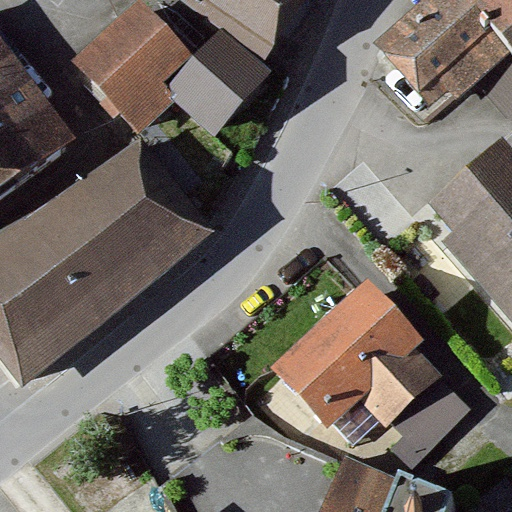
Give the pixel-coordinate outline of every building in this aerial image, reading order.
[(185,63),(132,3),(65,66),(106,126),(119,115),(136,131),(169,102),(213,138),(272,74),(256,62),(299,0),(170,0),(169,2),(217,37),(185,63)] [(511,0),(453,0),(375,56),(424,115),(495,68),(511,84),(511,0)] [(0,55),(0,192),(65,146),(0,55)] [(142,139),(0,239),(0,359),(20,386),(209,227),(142,139)] [(511,159),(499,143),(414,215),(511,330),(511,159)] [(363,289),(267,374),(319,432),(357,399),(385,430),(443,379),(363,289)] [(449,511),(453,503),(333,460),(311,511),(449,511)]
